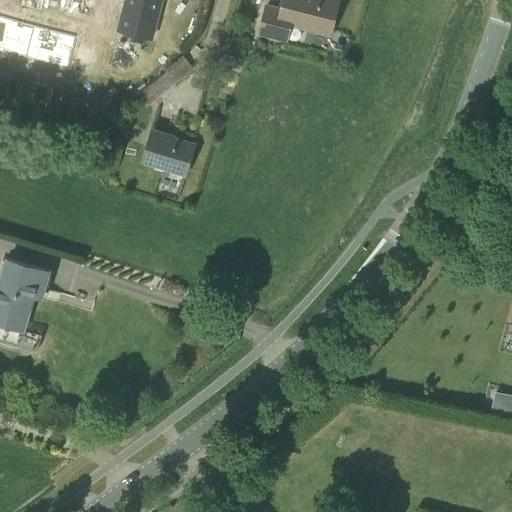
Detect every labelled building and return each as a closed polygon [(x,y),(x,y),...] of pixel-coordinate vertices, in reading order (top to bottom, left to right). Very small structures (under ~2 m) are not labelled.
[(126,0),(119,29),(151,37),(160,0),(126,0)] [(330,32),(337,0),(283,0),(282,9),(267,5),(260,33),(286,39),(290,23),(330,32)] [(0,25),(0,56),(27,60),(30,29),(0,25)] [(30,29),(27,60),(71,65),(74,33),(30,29)] [(147,107),(194,68),(183,54),(164,68),(166,71),(138,95),(147,107)] [(185,173),(193,144),(152,132),(143,161),(185,173)] [(156,192),(181,198),(187,175),(162,169),(156,192)] [(43,289),(48,270),(8,258),(0,285),(0,321),(23,328),(35,287),(43,289)]
